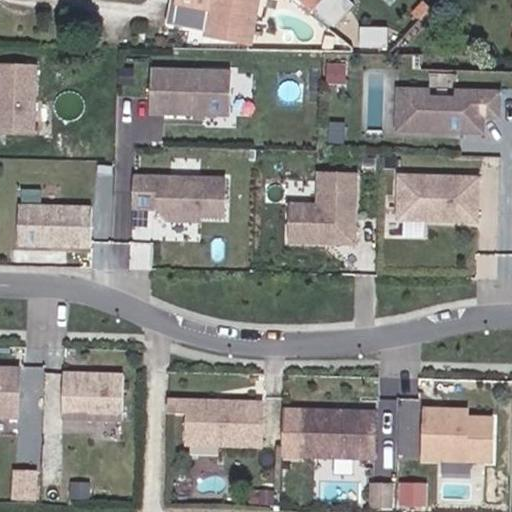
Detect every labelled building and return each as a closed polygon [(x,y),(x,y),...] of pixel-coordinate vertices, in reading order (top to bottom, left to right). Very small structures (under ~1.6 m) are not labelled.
[(245,44),(252,0),(173,0),(172,4),(203,10),(199,36),(245,44)] [(318,0),(289,0),(305,15),(318,0)] [(31,66),(0,65),(0,135),(30,136),(31,66)] [(225,115),(226,72),(147,70),(145,112),(225,115)] [(497,119),(498,92),(453,91),(453,98),(426,98),(426,90),(395,89),(394,132),(425,133),(425,129),(457,129),(457,134),(481,134),(482,118),(497,119)] [(351,244),(353,175),(315,174),(314,205),(288,205),(286,242),(316,243),(321,238),(334,238),(334,243),(351,244)] [(474,222),(475,178),(395,176),(394,219),(474,222)] [(219,217),(220,179),(129,177),(128,209),(153,210),(164,221),(188,221),(188,216),(219,217)] [(91,248),(92,207),(16,205),(15,246),(91,248)] [(0,418),(16,419),(17,370),(0,369),(0,418)] [(121,421),(122,376),(62,375),(61,420),(121,421)] [(260,444),(261,401),(219,400),(219,403),(212,403),(212,400),(166,399),(166,411),(186,411),(186,443),(260,444)] [(372,456),(373,410),(301,409),(301,455),(372,456)] [(441,410),(424,409),(423,460),(491,461),(492,418),(441,417),(441,410)] [(475,463),(441,462),(441,473),(475,474),(475,463)] [(39,472),(12,471),(11,501),(37,502),(39,472)] [(401,482),(401,504),(430,504),(430,482),(401,482)]
